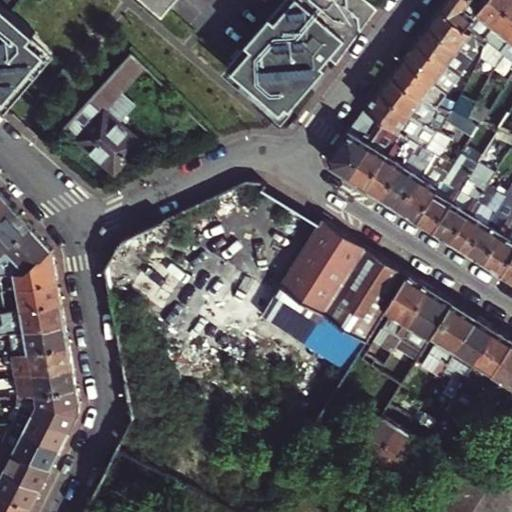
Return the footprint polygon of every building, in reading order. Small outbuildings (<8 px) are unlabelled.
[(379,0),(283,0),(249,40),(255,45),(236,67),(285,108),(290,102),(294,105),(312,85),(330,63),(326,60),(357,23),(363,28),(382,2),(379,0)] [(470,24),(485,5),(478,0),(445,0),(442,6),(468,26),(470,24)] [(470,24),(486,37),(511,3),(511,0),(488,0),(485,5),(470,24)] [(0,94),(6,100),(47,52),(30,38),(35,32),(0,1),(0,94)] [(500,48),(502,49),(511,36),(511,3),(486,37),(490,40),(500,48)] [(478,33),(468,26),(442,6),(429,22),(462,46),(468,39),(473,48),(470,52),(475,56),(480,49),(478,33)] [(475,56),(470,52),(462,46),(429,22),(417,39),(457,69),(465,57),(471,61),(475,56)] [(511,36),(502,49),(505,51),(501,55),(497,63),(511,74),(511,36)] [(449,81),(457,69),(417,39),(405,56),(450,89),(454,85),(449,81)] [(497,52),(500,48),(490,40),(487,44),(497,52)] [(141,142),(119,123),(137,103),(123,90),(144,65),(131,52),(66,126),(79,137),(79,139),(115,171),(141,142)] [(445,96),(450,89),(405,56),(392,73),(432,102),(440,93),(445,96)] [(439,105),(432,102),(392,73),(380,89),(411,112),(439,129),(440,130),(448,118),(453,109),(439,105)] [(432,142),(439,129),(411,112),(380,89),(368,105),(388,119),(396,125),(400,128),(405,131),(412,136),(422,142),(427,145),(433,149),(436,145),(432,142)] [(475,102),(460,97),(453,109),(467,114),(475,102)] [(467,114),(483,119),(491,108),(475,102),(467,114)] [(333,164),(351,176),(373,142),(364,135),(366,132),(377,117),(366,108),(331,155),(333,164)] [(503,126),(509,128),(511,123),(511,112),(510,111),(500,125),(503,126)] [(351,176),(368,187),(401,136),(392,130),(396,125),(388,119),(375,139),(373,142),(351,176)] [(511,141),(511,129),(509,128),(503,126),(497,134),(511,141)] [(368,187),(385,198),(407,164),(398,158),(412,136),(405,131),(401,136),(368,187)] [(373,142),(375,139),(366,132),(364,135),(373,142)] [(385,198),(402,208),(424,175),(415,169),(424,155),(422,154),(427,145),(422,142),(407,164),(385,198)] [(402,208),(419,219),(445,178),(452,167),(455,163),(439,153),(424,175),(402,208)] [(419,219),(436,229),(470,176),(479,163),(468,156),(458,171),(451,183),(445,178),(419,219)] [(486,180),(491,183),(497,172),(480,161),(479,163),(470,176),(482,184),(486,180)] [(445,178),(451,183),(458,171),(452,167),(445,178)] [(436,229),(453,240),(491,183),(486,180),(482,184),(470,176),(436,229)] [(453,240),(470,251),(507,193),(491,183),(453,240)] [(470,251),(487,261),(511,222),(511,186),(507,193),(470,251)] [(0,220),(14,207),(0,191),(0,220)] [(0,258),(33,228),(14,207),(0,220),(0,258)] [(284,284),(369,337),(387,308),(410,272),(324,219),(322,223),(284,284)] [(511,222),(487,261),(504,272),(511,259),(511,222)] [(16,272),(28,272),(53,250),(33,228),(0,258),(0,276),(1,275),(5,273),(16,272)] [(19,288),(59,282),(53,250),(28,272),(16,272),(19,288)] [(386,363),(398,344),(433,287),(415,275),(412,273),(410,272),(387,308),(390,309),(392,311),(383,324),(389,328),(373,355),(380,360),(386,363)] [(23,309),(62,302),(59,282),(19,288),(23,309)] [(419,357),(433,333),(454,300),(433,287),(398,344),(419,357)] [(442,374),(449,362),(479,315),(461,304),(457,302),(454,300),(433,333),(436,335),(440,337),(431,351),(442,359),(435,370),(442,374)] [(11,333),(66,323),(62,302),(23,309),(7,312),(11,333)] [(449,362),(467,374),(497,327),(479,315),(449,362)] [(14,355),(70,346),(66,323),(11,333),(14,355)] [(459,388),(477,400),(511,344),(511,336),(497,327),(467,374),(460,386),(459,388)] [(509,381),(511,382),(511,344),(477,400),(473,406),(472,408),(485,416),(493,404),(494,405),(509,381)] [(22,376),(74,368),(70,346),(14,355),(16,361),(18,375),(22,376)] [(424,363),(435,370),(442,359),(431,351),(424,363)] [(377,365),(382,368),(386,363),(380,360),(377,365)] [(460,386),(467,374),(449,362),(442,374),(460,386)] [(38,395),(78,387),(74,368),(22,376),(25,395),(38,393),(38,395)] [(71,429),(79,413),(80,404),(78,387),(38,395),(38,393),(25,395),(22,395),(19,394),(19,395),(20,401),(24,403),(23,406),(71,429)] [(473,406),(477,400),(459,388),(455,395),(473,406)] [(511,393),(494,422),(511,433),(511,393)] [(62,448),(71,429),(23,406),(22,407),(14,424),(62,448)] [(414,418),(420,421),(424,415),(418,412),(414,418)] [(362,458),(373,465),(399,423),(383,413),(367,439),(348,469),(353,472),(362,458)] [(427,425),(430,420),(424,415),(420,421),(421,422),(427,425)] [(14,424),(6,420),(0,432),(0,437),(6,440),(14,424)] [(427,425),(433,429),(437,424),(430,420),(427,425)] [(373,465),(388,475),(415,432),(399,423),(373,465)] [(52,467),(62,448),(14,424),(6,440),(4,444),(52,467)] [(437,431),(452,441),(458,430),(452,425),(448,431),(437,424),(433,429),(437,431)] [(388,475),(403,484),(430,442),(415,432),(388,475)] [(404,503),(410,507),(445,451),(430,442),(403,484),(401,488),(410,493),(404,503)] [(0,466),(42,487),(52,467),(4,444),(0,452),(0,466)] [(503,511),(511,498),(511,464),(484,447),(443,511),(407,511),(406,511),(503,511)] [(0,491),(32,508),(42,487),(0,466),(0,491)] [(0,511),(29,511),(32,508),(0,491),(0,511)]
